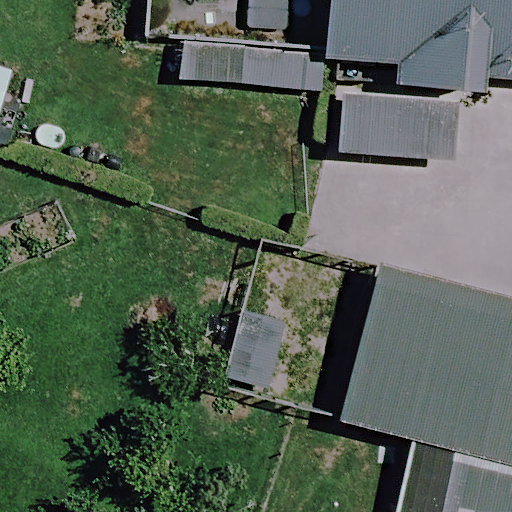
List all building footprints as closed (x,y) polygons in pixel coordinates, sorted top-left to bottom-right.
[(313,0),(179,0),(177,88),(310,92),(313,0)] [(467,99),(492,100),(493,83),(511,84),(511,0),(321,0),(317,61),(393,66),(392,94),(467,99)] [(392,94),(348,91),(340,223),(429,228),(433,165),(463,167),(467,99),(392,94)] [(511,327),(382,298),(351,429),(511,465),(511,327)] [(511,511),(511,491),(449,479),(442,511),(511,511)]
